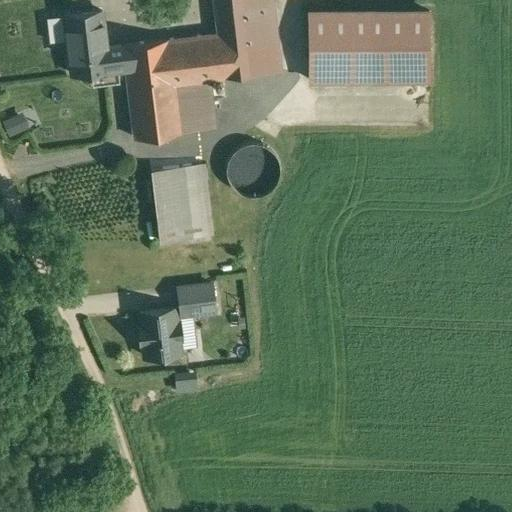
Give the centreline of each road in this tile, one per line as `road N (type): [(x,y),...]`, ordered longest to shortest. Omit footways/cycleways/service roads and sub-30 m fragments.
road 1 (track): [(0,160),(150,511)]
road 2 (track): [(3,168),(212,142),(238,128),(277,86)]
